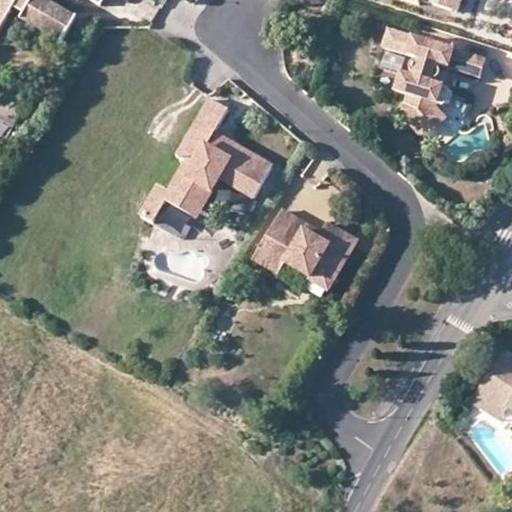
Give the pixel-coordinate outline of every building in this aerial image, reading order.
[(0,0),(0,38),(1,38),(16,11),(26,17),(23,23),(65,47),(79,21),(42,0),(0,0)] [(454,0),(422,0),(422,1),(452,11),(454,0)] [(460,13),(463,0),(454,0),(452,11),(460,13)] [(384,49),(407,56),(413,39),(389,31),(384,49)] [(431,85),(432,82),(436,68),(437,66),(482,79),(487,62),(413,39),(407,56),(420,60),(419,63),(414,63),(410,68),(411,72),(415,76),(414,79),(402,75),(396,93),(409,96),(406,106),(398,113),(420,137),(428,137),(446,121),(436,110),(438,106),(443,108),(448,106),(450,106),(454,95),(451,95),(449,90),(431,85)] [(437,69),(436,68),(432,82),(437,81),(441,78),(441,72),(437,69)] [(7,88),(0,100),(0,105),(21,117),(15,127),(24,131),(29,122),(25,120),(35,103),(7,88)] [(256,200),(274,169),(237,147),(233,154),(213,142),(217,136),(231,111),(212,100),(178,157),(190,163),(172,193),(161,186),(155,196),(168,203),(173,194),(202,212),(221,179),(256,200)] [(237,147),(217,136),(213,142),(233,154),(237,147)] [(197,220),(202,212),(173,194),(168,203),(197,220)] [(155,224),(168,203),(155,196),(143,217),(155,224)] [(310,282),(330,293),(360,243),(329,225),(324,234),(320,241),(306,233),(310,226),(284,211),(255,261),(281,276),(287,265),(311,279),(310,282)] [(320,241),(324,234),(310,226),(306,233),(320,241)] [(511,359),(503,353),(475,398),(504,415),(508,408),(511,409),(511,359)] [(500,421),(504,415),(475,398),(471,404),(500,421)]
